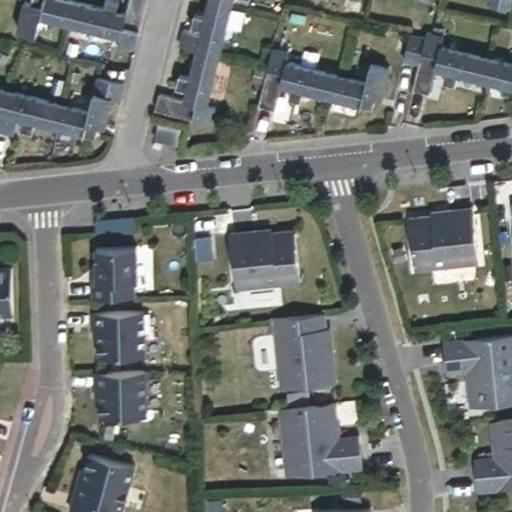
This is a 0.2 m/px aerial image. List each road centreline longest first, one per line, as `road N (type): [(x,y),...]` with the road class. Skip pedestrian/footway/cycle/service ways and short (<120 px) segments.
road 1 (residential): [(422,511),(423,490),(339,162)]
road 2 (residential): [(14,511),(51,357),(42,194)]
road 3 (residential): [(117,186),(339,162)]
road 4 (residential): [(117,186),(170,0)]
road 5 (residential): [(339,162),(511,144)]
